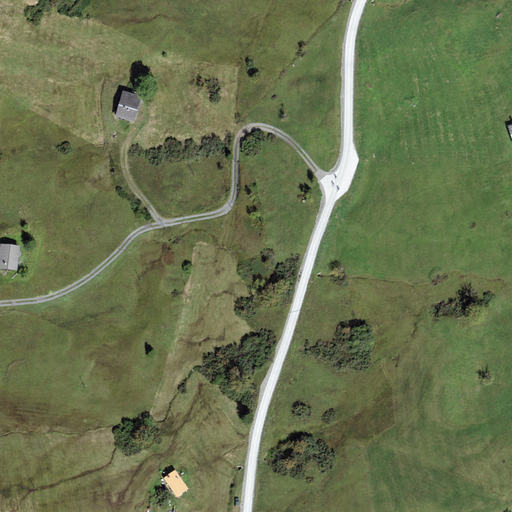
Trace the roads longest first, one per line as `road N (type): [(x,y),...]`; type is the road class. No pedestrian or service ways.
road 1 (unclassified): [(247,511),(262,411),(350,146),(349,59),(362,0)]
road 2 (track): [(0,303),(70,288),(142,229),(228,208),(235,148),(250,127),(285,137),(333,192)]
